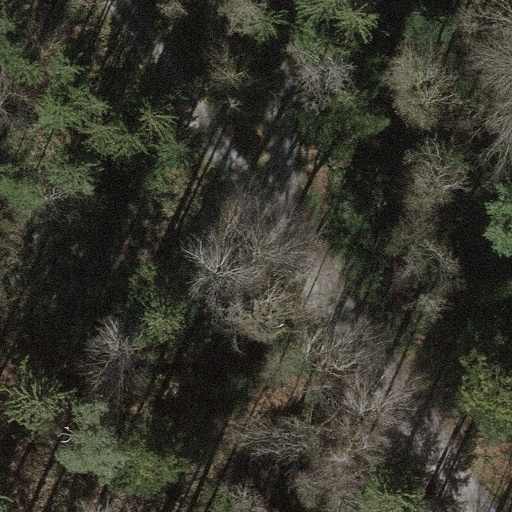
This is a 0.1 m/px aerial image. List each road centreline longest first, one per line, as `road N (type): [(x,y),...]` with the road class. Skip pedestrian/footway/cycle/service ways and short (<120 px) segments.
road 1 (track): [(111,0),(480,511)]
road 2 (track): [(300,266),(287,135),(300,0)]
